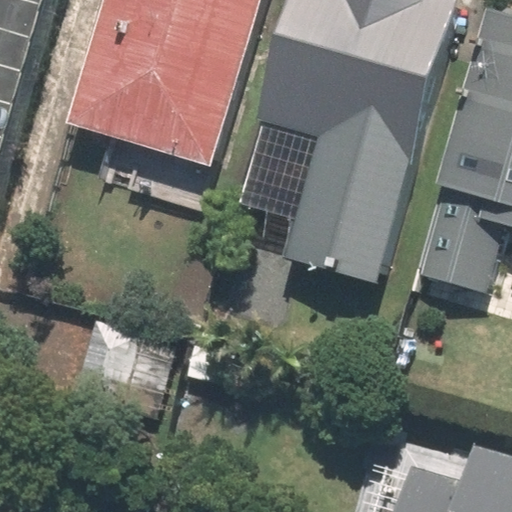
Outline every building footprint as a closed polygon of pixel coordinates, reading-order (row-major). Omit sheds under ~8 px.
[(130,0),(92,128),(233,169),(283,0),(130,0)] [(478,3),(467,0),(321,0),(263,208),(322,225),(311,265),(397,289),(478,3)] [(511,13),(510,12),(437,278),(503,296),(511,262),(511,13)] [(189,349),(110,324),(87,398),(165,423),(189,349)] [(241,354),(207,346),(199,377),(233,385),(241,354)] [(511,511),(511,453),(495,448),(484,486),(436,471),(423,511),(511,511)]
